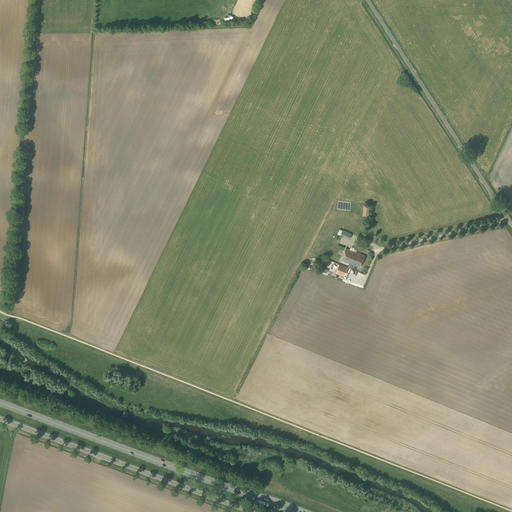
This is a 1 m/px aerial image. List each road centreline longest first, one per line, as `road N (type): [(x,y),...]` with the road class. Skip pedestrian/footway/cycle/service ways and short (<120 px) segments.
road 1 (primary): [(291,511),(0,401)]
road 2 (unclassified): [(511,227),(366,0)]
road 3 (unclassified): [(252,511),(0,417)]
